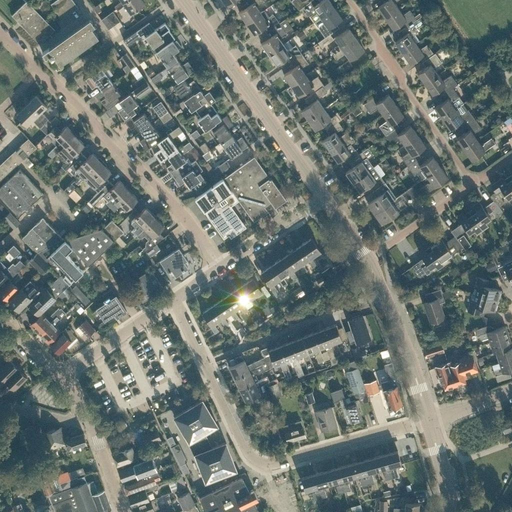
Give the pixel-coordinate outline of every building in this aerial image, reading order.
[(71,0),(55,0),(50,4),(61,19),(77,8),(71,0)] [(124,0),(122,2),(121,1),(114,6),(116,10),(124,5),(130,13),(143,3),(141,0),(124,0)] [(262,0),(247,0),(250,3),(238,12),(245,22),(259,12),(255,6),(262,0)] [(291,0),(298,9),(308,2),(307,0),(291,0)] [(314,21),(321,16),(334,7),(328,0),(321,0),(320,1),(318,0),(310,0),(302,6),(306,11),(304,12),(307,16),(309,14),(314,21)] [(395,0),(386,0),(387,0),(377,7),(385,17),(398,8),(394,1),(395,0)] [(26,1),(12,15),(18,22),(39,43),(45,37),(46,38),(49,35),(48,34),(53,29),(26,1)] [(97,5),(93,8),(97,14),(102,11),(97,5)] [(341,18),(334,7),(321,16),(325,22),(318,28),(322,34),(316,39),(318,42),(329,34),(338,27),(335,23),(341,18)] [(405,26),(418,17),(419,16),(424,14),(425,13),(423,10),(414,16),(409,9),(403,14),(398,8),(385,17),(392,28),(402,22),(405,26)] [(268,29),(278,22),(272,13),(269,15),(264,9),(259,12),(245,22),(253,33),(265,24),(268,29)] [(112,11),(105,16),(112,26),(119,21),(112,11)] [(112,26),(105,16),(101,19),(108,29),(112,26)] [(421,21),(418,17),(397,32),(401,37),(395,41),(402,52),(415,42),(411,36),(417,32),(415,28),(419,26),(417,24),(421,21)] [(48,48),(42,53),(45,57),(49,54),(51,58),(52,58),(53,60),(55,58),(58,61),(64,57),(66,59),(72,55),(70,52),(76,48),(78,50),(84,46),(82,43),(89,38),(91,41),(99,35),(90,22),(50,50),(48,48)] [(172,39),(174,38),(168,29),(169,29),(164,22),(155,28),(154,29),(148,22),(135,31),(139,36),(143,34),(145,37),(152,47),(150,48),(154,52),(159,49),(159,48),(171,39),(172,39)] [(285,32),(278,22),(268,29),(272,35),(260,43),(268,53),(281,43),(277,37),(285,32)] [(333,55),(356,38),(348,27),(335,37),(339,44),(330,51),(333,55)] [(302,30),(296,34),(300,41),(306,36),(302,30)] [(135,31),(123,40),(127,46),(139,36),(135,31)] [(333,39),(329,34),(318,42),(321,47),(333,39)] [(364,49),(356,38),(333,55),(336,59),(345,52),(350,59),(364,49)] [(159,49),(155,51),(158,56),(166,67),(177,59),(172,53),(178,48),(180,46),(175,40),(173,41),(172,39),(171,39),(159,48),(159,49)] [(422,61),(433,53),(426,44),(420,48),(415,42),(402,52),(410,63),(419,56),(422,61)] [(290,61),(300,54),(294,45),(286,50),(281,43),(268,53),(275,64),(287,55),(290,61)] [(126,52),(121,56),(127,64),(123,67),(126,72),(136,66),(126,52)] [(433,53),(422,61),(421,62),(425,67),(417,72),(424,83),(437,73),(433,67),(441,62),(434,52),(433,53)] [(307,63),(300,54),(290,61),(294,66),(282,74),(290,84),(304,74),(299,68),(307,63)] [(177,59),(166,67),(170,73),(174,77),(177,82),(185,76),(193,70),(187,61),(181,65),(177,59)] [(348,60),(336,68),(340,73),(351,65),(348,60)] [(101,90),(112,82),(102,67),(85,79),(92,88),(97,84),(101,90)] [(151,67),(146,71),(150,76),(155,73),(151,67)] [(159,72),(151,78),(154,83),(162,77),(159,72)] [(451,87),(452,87),(457,84),(450,75),(442,80),(437,73),(424,83),(432,94),(440,88),(444,93),(451,87)] [(309,81),(304,74),(290,84),(297,95),(309,87),(312,92),(322,85),(316,76),(309,81)] [(138,86),(146,80),(143,76),(135,82),(138,86)] [(189,82),(185,76),(177,82),(172,85),(180,96),(184,93),(187,97),(199,89),(201,87),(195,78),(189,82)] [(123,107),(117,111),(124,120),(137,110),(137,111),(141,108),(134,99),(138,96),(139,97),(151,88),(146,80),(138,86),(130,93),(119,100),(119,101),(123,107)] [(330,81),(323,86),(327,92),(334,86),(330,81)] [(119,101),(119,100),(116,96),(120,93),(112,82),(101,90),(106,96),(100,100),(106,109),(119,101)] [(323,86),(322,85),(312,92),(303,99),(307,105),(300,110),(307,119),(323,107),(317,98),(321,95),(322,95),(327,92),(323,86)] [(206,92),(201,87),(199,89),(187,97),(183,100),(191,111),(194,109),(197,112),(212,102),(212,101),(214,99),(208,91),(206,92)] [(459,96),(452,87),(451,87),(444,93),(439,96),(442,101),(434,107),(442,118),(455,108),(450,102),(459,96)] [(377,107),(382,113),(395,104),(387,93),(379,99),(376,94),(363,103),(369,113),(377,107)] [(26,105),(50,130),(56,125),(60,121),(55,116),(50,121),(41,112),(46,107),(36,96),(26,105)] [(152,106),(160,117),(168,111),(161,101),(152,106)] [(212,102),(197,112),(201,117),(197,120),(204,130),(223,116),(212,102)] [(176,104),(171,108),(176,114),(181,111),(176,104)] [(403,115),(395,104),(382,113),(386,119),(378,125),(385,135),(398,125),(394,121),(403,115)] [(465,110),(460,104),(455,108),(442,118),(449,128),(457,123),(461,128),(474,118),(467,109),(465,110)] [(50,130),(26,105),(16,115),(22,120),(19,123),(24,128),(32,120),(40,128),(40,127),(47,134),(50,130)] [(326,129),(338,121),(352,111),(350,109),(348,111),(341,117),(338,114),(337,112),(335,113),(335,114),(330,117),(323,107),(307,119),(314,129),(321,124),(325,130),(326,129)] [(137,110),(124,120),(130,129),(136,125),(140,131),(151,123),(143,112),(140,115),(137,111),(137,110)] [(168,111),(160,117),(164,122),(172,116),(168,111)] [(212,131),(220,142),(231,134),(226,128),(232,124),(225,115),(223,116),(213,124),(216,129),(212,131)] [(481,127),(474,118),(461,128),(465,132),(456,138),(464,149),(477,139),(472,133),(481,127)] [(342,127),(338,121),(326,129),(330,135),(322,140),(329,151),(351,135),(347,131),(341,135),(342,137),(339,139),(335,133),(342,127)] [(156,142),(158,141),(155,136),(158,134),(151,123),(140,131),(144,137),(138,141),(145,150),(156,142)] [(56,125),(50,130),(47,134),(43,137),(49,143),(51,140),(56,145),(48,153),(52,157),(75,135),(66,126),(61,130),(56,125)] [(401,131),(398,125),(385,135),(391,144),(400,138),(404,144),(417,135),(410,125),(401,131)] [(160,147),(153,153),(159,162),(162,161),(167,157),(178,149),(175,144),(171,139),(182,131),(179,126),(158,141),(156,142),(160,147)] [(196,129),(190,133),(194,138),(200,134),(196,129)] [(231,134),(220,142),(231,158),(247,146),(241,136),(235,140),(231,134)] [(84,145),(75,135),(56,153),(61,157),(65,162),(61,166),(66,170),(83,154),(79,150),(84,145)] [(357,154),(358,153),(355,148),(354,148),(350,143),(354,140),(351,135),(329,151),(337,161),(345,155),(348,161),(357,154)] [(425,146),(417,135),(404,144),(409,151),(400,156),(407,166),(420,156),(416,151),(425,146)] [(481,145),(477,139),(464,149),(471,159),(491,145),(494,150),(499,147),(495,142),(495,143),(491,137),(481,145)] [(28,138),(23,143),(32,151),(36,147),(28,138)] [(173,176),(190,163),(187,158),(186,159),(181,153),(184,150),(189,147),(193,146),(189,141),(178,149),(167,157),(171,163),(166,167),(173,176)] [(205,142),(199,146),(204,153),(210,149),(205,142)] [(19,147),(27,156),(32,151),(23,143),(19,147)] [(23,160),(27,156),(19,147),(15,151),(23,160)] [(19,164),(23,160),(15,151),(10,155),(19,164)] [(352,182),(373,167),(362,151),(358,153),(357,154),(348,161),(352,167),(344,172),(352,182)] [(87,158),(83,154),(69,167),(72,170),(75,170),(76,169),(81,174),(79,176),(83,180),(101,162),(92,153),(87,158)] [(6,159),(15,168),(19,164),(10,155),(6,159)] [(424,162),(420,156),(407,166),(414,175),(422,169),(426,175),(439,166),(432,156),(424,162)] [(224,179),(241,201),(256,222),(270,212),(274,217),(280,213),(278,209),(289,201),(273,178),(257,157),(224,179)] [(10,172),(15,168),(6,159),(2,162),(10,172)] [(195,160),(190,163),(173,176),(175,180),(173,181),(177,186),(184,181),(189,187),(192,185),(195,190),(207,182),(200,171),(202,169),(195,160)] [(226,160),(213,169),(217,174),(230,165),(226,160)] [(102,161),(101,162),(83,180),(87,184),(89,182),(93,187),(97,192),(109,181),(105,176),(110,172),(105,166),(106,165),(102,161)] [(0,164),(0,169),(6,175),(10,172),(2,162),(0,164)] [(208,162),(204,164),(209,172),(213,170),(208,162)] [(447,177),(439,166),(426,175),(430,181),(420,188),(423,193),(447,177)] [(373,167),(352,182),(358,191),(365,186),(369,192),(371,191),(383,182),(373,167)] [(20,169),(0,187),(0,197),(18,217),(25,211),(26,212),(30,212),(32,210),(32,206),(31,205),(43,194),(20,169)] [(511,180),(509,176),(504,180),(502,178),(491,186),(496,192),(491,196),(494,200),(498,207),(499,206),(504,202),(501,197),(505,194),(508,197),(511,194),(511,180)] [(241,201),(224,179),(194,198),(226,239),(230,237),(233,239),(249,228),(234,207),(241,201)] [(109,208),(128,190),(119,180),(114,185),(109,181),(88,200),(93,205),(107,191),(113,196),(105,204),(109,208)] [(383,182),(371,191),(375,196),(367,203),(374,212),(390,201),(395,198),(383,182)] [(70,184),(64,190),(68,194),(76,187),(73,184),(72,186),(70,184)] [(412,186),(406,190),(413,200),(419,196),(412,186)] [(74,189),(68,194),(76,202),(81,196),(74,189)] [(128,190),(109,208),(113,212),(121,205),(125,210),(137,199),(128,190)] [(413,200),(406,190),(395,198),(390,201),(374,212),(381,222),(397,211),(392,204),(403,196),(408,204),(413,200)] [(475,208),(470,211),(482,228),(487,224),(485,221),(490,217),(488,214),(493,210),(496,215),(502,211),(499,206),(498,207),(494,200),(483,208),(479,201),(473,206),(475,208)] [(137,234),(154,217),(145,208),(131,222),(136,227),(133,230),(137,234)] [(14,227),(20,222),(9,211),(4,217),(14,227)] [(476,232),(482,228),(470,211),(465,215),(463,212),(458,217),(462,223),(451,230),(455,235),(460,241),(463,246),(465,249),(471,245),(465,236),(465,237),(461,232),(466,228),(469,232),(474,228),(476,232)] [(154,217),(137,234),(136,235),(139,237),(142,237),(144,235),(149,240),(150,239),(155,243),(164,237),(158,231),(163,226),(154,217)] [(49,245),(62,238),(42,218),(36,224),(37,226),(33,229),(49,245)] [(110,234),(118,226),(112,220),(108,223),(105,219),(99,225),(101,227),(104,228),(110,234)] [(118,226),(110,234),(115,240),(124,232),(118,226)] [(71,246),(89,265),(97,258),(98,258),(101,259),(102,257),(102,254),(101,253),(114,241),(101,227),(65,240),(71,246)] [(37,252),(49,245),(33,229),(30,233),(28,231),(22,238),(37,253),(37,252)] [(463,246),(460,241),(455,235),(444,243),(440,236),(434,241),(436,243),(431,246),(443,263),(449,259),(446,256),(451,252),(448,248),(453,245),(457,250),(463,246)] [(309,258),(308,259),(312,266),(316,263),(311,256),(319,251),(310,237),(300,244),(309,258)] [(60,275),(47,288),(56,297),(83,271),(64,252),(71,246),(65,240),(63,238),(62,238),(49,245),(37,252),(50,265),(60,275)] [(20,251),(13,244),(7,250),(14,257),(20,251)] [(301,263),(308,259),(309,258),(300,244),(290,251),(299,264),(298,266),(302,273),(306,270),(301,263)] [(423,258),(412,266),(420,276),(424,273),(426,272),(427,274),(430,272),(430,267),(435,263),(437,267),(443,263),(431,246),(426,250),(424,247),(419,252),(423,258)] [(151,248),(146,251),(150,256),(155,252),(151,248)] [(178,248),(160,261),(168,272),(172,269),(176,276),(187,268),(183,262),(186,260),(178,248)] [(292,270),(298,266),(299,264),(290,251),(280,258),(289,271),(288,272),(293,279),(295,278),(300,285),(303,283),(299,277),(298,278),(297,276),(296,277),(292,270)] [(480,251),(473,252),(474,260),(482,259),(480,251)] [(50,265),(37,252),(37,253),(29,260),(42,273),(50,265)] [(145,252),(140,255),(144,262),(150,258),(145,252)] [(279,278),(278,279),(283,286),(287,283),(282,277),(288,272),(289,271),(280,258),(270,265),(279,278)] [(511,285),(511,284),(511,259),(497,267),(500,274),(506,271),(511,285)] [(6,283),(18,272),(25,265),(20,260),(15,265),(13,263),(8,268),(0,260),(0,285),(4,282),(6,283)] [(486,266),(489,273),(497,269),(494,263),(486,266)] [(279,278),(270,265),(260,272),(269,285),(268,286),(275,296),(279,294),(272,283),(278,279),(279,278)] [(329,266),(321,272),(327,280),(335,275),(329,266)] [(22,276),(18,272),(6,283),(0,289),(0,292),(2,295),(2,296),(4,299),(5,298),(7,299),(18,288),(14,283),(22,276)] [(142,279),(132,285),(142,300),(162,287),(151,272),(147,275),(145,272),(140,276),(142,279)] [(317,288),(320,286),(320,284),(325,281),(321,276),(313,282),(317,288)] [(472,293),(497,300),(498,297),(500,297),(501,292),(500,292),(501,290),(490,286),(492,281),(477,276),(472,293)] [(251,298),(249,299),(254,306),(258,303),(253,296),(261,291),(252,278),(242,285),(251,298)] [(37,297),(43,292),(30,279),(9,300),(12,304),(12,305),(12,306),(12,307),(13,308),(13,309),(14,309),(15,309),(16,309),(17,309),(18,310),(31,297),(34,300),(37,297)] [(90,300),(76,285),(71,289),(85,305),(90,300)] [(243,303),(249,299),(251,298),(242,285),(232,291),(241,305),(239,306),(244,313),(248,310),(243,303)] [(39,313),(56,297),(47,288),(43,292),(37,297),(34,300),(30,305),(39,313)] [(295,289),(291,292),(295,299),(299,296),(300,296),(295,289)] [(428,301),(424,302),(430,322),(444,317),(438,298),(443,296),(440,289),(425,294),(428,301)] [(450,289),(443,291),(445,298),(453,295),(450,289)] [(231,312),(229,313),(232,317),(230,319),(232,321),(238,330),(243,326),(237,318),(238,317),(233,310),(239,306),(241,305),(232,291),(222,298),(231,312)] [(497,300),(472,293),(467,310),(481,315),(484,308),(494,311),(495,309),(496,309),(498,304),(496,304),(497,300)] [(105,302),(96,308),(104,320),(115,313),(117,316),(126,310),(116,295),(110,298),(109,296),(103,300),(105,302)] [(223,317),(229,313),(231,312),(222,298),(212,305),(221,318),(219,319),(224,326),(228,324),(223,317)] [(57,316),(60,319),(66,313),(62,309),(64,307),(62,304),(59,306),(59,307),(49,317),(48,319),(42,312),(35,319),(34,318),(31,322),(31,323),(30,324),(32,325),(31,326),(34,330),(36,328),(40,333),(57,316)] [(221,318),(212,305),(202,312),(210,325),(209,326),(214,333),(218,331),(213,324),(219,319),(221,318)] [(266,315),(267,317),(272,314),(271,312),(268,305),(262,308),(266,316),(266,315)] [(352,328),(346,331),(350,343),(356,340),(357,341),(370,336),(362,313),(349,318),(352,328)] [(55,323),(60,319),(57,316),(40,333),(44,337),(42,338),(46,341),(47,340),(48,342),(60,331),(53,324),(54,322),(55,323)] [(259,317),(253,321),(256,325),(262,322),(259,317)] [(79,326),(75,330),(80,335),(84,332),(87,336),(94,330),(85,320),(79,326)] [(336,324),(324,328),(335,356),(341,354),(338,345),(335,346),(334,343),(342,340),(336,324)] [(488,337),(490,342),(509,336),(505,325),(491,330),(489,324),(475,329),(477,335),(479,335),(481,339),(488,337)] [(68,326),(50,343),(59,353),(67,346),(68,348),(77,339),(71,333),(73,331),(68,326)] [(464,331),(457,327),(454,333),(462,337),(464,331)] [(314,333),(324,360),(330,358),(332,364),(338,362),(335,356),(324,328),(314,333)] [(325,361),(324,360),(314,333),(302,337),(309,353),(316,350),(317,353),(315,354),(319,363),(325,361)] [(511,345),(509,336),(490,342),(493,353),(496,352),(495,352),(511,345)] [(313,365),(309,353),(302,337),(291,341),(297,357),(305,354),(306,357),(304,358),(307,367),(313,365)] [(280,346),(286,361),(293,358),(295,362),(293,362),(297,372),(302,370),(297,357),(291,341),(280,346)] [(441,343),(425,348),(427,355),(443,350),(441,343)] [(511,345),(495,352),(496,352),(499,362),(511,357),(511,345)] [(286,361),(280,346),(268,350),(271,356),(267,358),(271,367),(283,363),(284,366),(282,366),(286,378),(292,375),(286,361)] [(450,372),(455,385),(457,384),(459,385),(463,384),(464,382),(465,382),(464,377),(467,377),(466,374),(478,370),(472,354),(459,358),(460,361),(452,364),(450,360),(447,361),(447,362),(451,372),(450,372)] [(262,365),(264,370),(270,367),(264,357),(250,364),(251,366),(248,367),(244,359),(229,366),(235,379),(262,365)] [(511,369),(511,357),(499,362),(500,367),(493,369),(497,380),(511,376),(509,370),(511,369)] [(366,389),(360,374),(355,359),(348,362),(351,370),(347,371),(354,393),(366,389)] [(0,377),(0,387),(18,369),(9,361),(0,369),(0,376),(0,377)] [(390,379),(380,382),(388,408),(401,404),(397,389),(400,389),(392,362),(385,364),(390,379)] [(453,386),(455,385),(450,372),(451,372),(447,362),(437,365),(435,366),(441,385),(444,384),(445,388),(448,387),(450,389),(453,388),(453,386)] [(255,374),(264,370),(262,365),(235,379),(240,389),(255,381),(251,374),(254,372),(255,374)] [(18,369),(0,387),(5,393),(11,387),(14,391),(27,378),(18,369)] [(367,372),(360,374),(366,389),(367,394),(379,391),(376,379),(370,381),(367,372)] [(255,381),(240,389),(245,400),(256,394),(258,398),(267,396),(263,384),(270,381),(267,375),(255,381)] [(277,382),(268,385),(272,397),(281,394),(277,382)] [(334,401),(339,399),(344,415),(348,413),(351,422),(362,419),(355,400),(349,402),(350,405),(347,406),(344,397),(345,397),(342,387),(330,391),(334,401)] [(304,393),(307,403),(315,401),(312,391),(304,393)] [(202,399),(174,416),(180,426),(178,427),(188,442),(193,454),(200,471),(201,470),(206,481),(236,469),(226,442),(210,448),(203,433),(217,425),(202,399)] [(331,406),(316,410),(322,430),(336,426),(331,406)] [(511,425),(511,422),(502,425),(504,432),(511,428),(511,425)] [(293,423),(283,425),(288,442),(305,437),(302,425),(300,426),(301,428),(295,429),(293,423)] [(84,434),(69,439),(69,436),(65,438),(66,440),(64,440),(60,427),(43,433),(49,450),(64,445),(66,450),(67,449),(67,451),(87,444),(84,434)] [(28,428),(19,431),(22,438),(30,435),(28,428)] [(156,429),(142,435),(147,445),(161,440),(156,429)] [(179,444),(172,448),(181,466),(188,462),(179,444)] [(114,454),(119,470),(153,458),(159,455),(159,454),(154,456),(152,451),(146,453),(144,449),(134,453),(132,447),(114,454)] [(385,454),(392,478),(398,476),(396,469),(393,470),(392,466),(401,463),(397,450),(385,454)] [(386,480),(392,478),(385,454),(373,457),(377,470),(383,468),(386,480)] [(163,466),(159,455),(153,458),(119,470),(123,482),(138,477),(157,470),(163,468),(163,466)] [(361,461),(368,485),(374,483),(371,472),(377,470),(373,457),(361,461)] [(175,475),(181,473),(175,461),(170,463),(175,475)] [(349,464),(353,477),(362,474),(363,478),(360,479),(362,486),(368,485),(361,461),(349,464)] [(52,463),(36,469),(46,494),(48,493),(49,495),(62,490),(60,483),(57,477),(52,463)] [(344,479),(353,477),(349,464),(337,468),(344,491),(346,497),(352,495),(348,483),(345,483),(344,479)] [(325,471),(329,484),(338,481),(339,485),(336,486),(338,493),(344,491),(337,468),(325,471)] [(157,470),(138,477),(138,479),(124,484),(128,494),(157,483),(156,480),(160,478),(157,470)] [(313,474),(320,498),(326,496),(324,489),(321,490),(320,486),(329,484),(325,471),(313,474)] [(68,473),(57,477),(60,483),(70,479),(68,473)] [(186,486),(181,473),(173,476),(178,489),(186,486)] [(320,498),(313,474),(301,478),(305,491),(314,488),(315,492),(312,493),(314,500),(320,498)] [(97,511),(91,496),(87,484),(84,476),(78,479),(77,477),(60,483),(62,490),(49,495),(52,503),(54,511),(97,511)] [(258,511),(253,501),(259,499),(254,490),(249,492),(241,477),(199,498),(206,511),(258,511)] [(93,481),(87,484),(91,496),(93,496),(99,511),(100,511),(111,508),(104,490),(97,492),(93,481)] [(129,496),(133,507),(149,501),(146,492),(158,487),(157,483),(145,488),(145,490),(129,496)] [(185,509),(195,504),(189,492),(178,497),(184,510),(185,509)] [(155,499),(149,501),(133,507),(134,511),(155,511),(159,509),(155,499)] [(380,500),(379,511),(387,511),(388,500),(380,500)] [(393,507),(393,511),(417,511),(419,502),(405,501),(405,508),(393,507)] [(12,506),(13,508),(14,511),(23,511),(20,503),(12,506)] [(44,505),(35,508),(36,511),(54,511),(52,503),(44,506),(44,505)]
